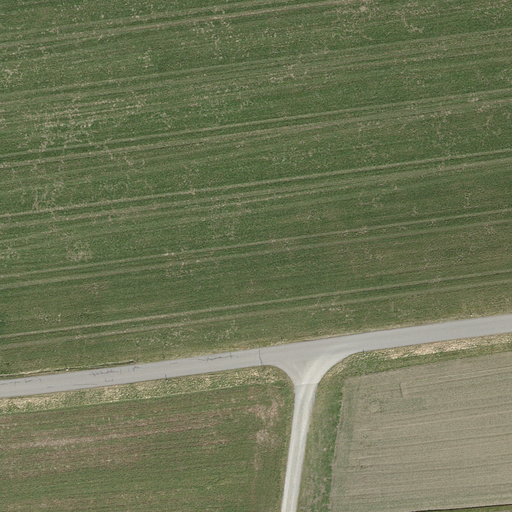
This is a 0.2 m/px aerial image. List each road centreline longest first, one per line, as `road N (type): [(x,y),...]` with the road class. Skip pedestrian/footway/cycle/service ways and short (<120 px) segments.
road 1 (tertiary): [(0,386),(511,324)]
road 2 (track): [(289,511),(310,352)]
